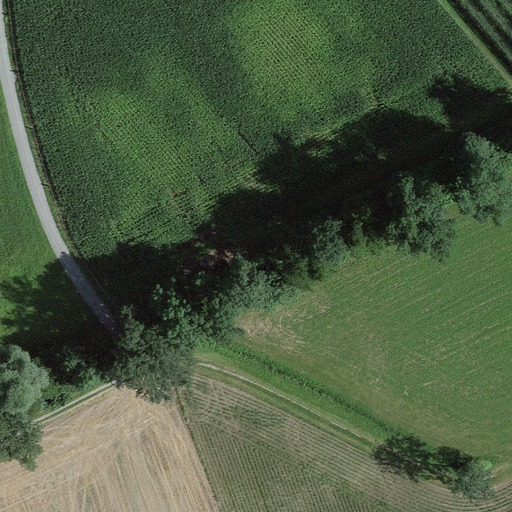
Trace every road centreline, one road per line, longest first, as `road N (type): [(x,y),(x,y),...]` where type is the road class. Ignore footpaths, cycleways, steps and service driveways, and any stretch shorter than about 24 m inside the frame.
road 1 (track): [(141,367),(193,360),(440,477),(474,484),(511,472)]
road 2 (track): [(141,367),(51,255),(0,71)]
